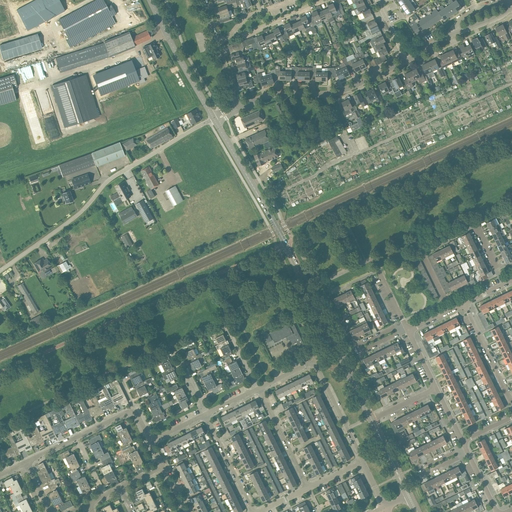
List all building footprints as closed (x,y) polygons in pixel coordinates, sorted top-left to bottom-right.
[(59,0),(35,0),(16,10),(27,31),(29,30),(63,12),(65,11),(59,0)] [(103,0),(96,0),(58,20),(68,39),(66,40),(70,48),(72,46),(115,23),(112,16),(113,15),(116,14),(111,5),(107,7),(106,6),(103,0)] [(241,7),(243,6),(244,9),(250,7),(247,0),(238,0),(240,5),(241,7)] [(362,0),(361,0),(355,3),(357,8),(365,5),(362,0)] [(457,11),(450,0),(448,1),(450,4),(447,6),(453,14),(457,11)] [(454,2),(451,0),(450,0),(457,11),(462,8),(456,0),(454,2)] [(401,6),(404,10),(415,3),(414,2),(411,3),(409,1),(401,6)] [(328,6),(329,8),(332,16),(333,17),(341,14),(339,10),(338,8),(338,7),(335,8),(333,3),(331,5),(331,4),(328,5),(328,6)] [(415,3),(404,10),(407,15),(415,10),(413,7),(416,5),(415,3)] [(220,14),(228,11),(226,5),(218,8),(220,14)] [(365,5),(357,8),(360,14),(362,13),(368,10),(365,5)] [(453,14),(447,6),(444,8),(442,5),(441,6),(448,17),(453,14)] [(438,12),(442,18),(443,20),(448,17),(441,6),(439,7),(441,10),(438,12)] [(332,16),(329,8),(323,11),(327,18),(332,16)] [(371,10),(370,9),(368,10),(362,13),(360,14),(362,13),(365,18),(361,20),(362,22),(369,19),(368,17),(372,14),(372,13),(373,13),(372,10),(371,10)] [(436,22),(439,20),(439,19),(442,18),(438,12),(436,9),(432,12),(430,10),(428,11),(432,16),(436,22)] [(228,11),(220,14),(222,20),(230,17),(229,12),(228,11)] [(311,19),(314,26),(317,25),(322,23),(321,21),(320,19),(318,13),(317,11),(315,12),(315,11),(312,12),(312,13),(311,13),(314,18),(311,19)] [(321,21),(327,18),(323,11),(318,13),(320,19),(321,21)] [(428,11),(426,13),(428,15),(424,18),(429,26),(432,24),(432,25),(436,22),(432,16),(428,11)] [(414,17),(416,20),(423,31),(427,28),(429,26),(424,18),(419,21),(418,18),(416,16),(417,16),(415,14),(413,15),(414,17)] [(302,17),(300,18),(305,28),(306,30),(311,28),(313,34),(317,32),(314,26),(311,19),(308,21),(306,16),(305,16),(305,15),(302,17)] [(299,31),(305,28),(300,18),(301,20),(296,23),(299,31)] [(362,22),(366,31),(378,25),(377,23),(376,20),(376,21),(375,20),(370,22),(369,19),(362,22)] [(423,31),(416,20),(414,21),(415,23),(411,26),(417,35),(417,34),(419,32),(420,33),(423,31)] [(284,32),(286,37),(287,38),(289,37),(294,34),(294,33),(291,25),(290,23),(287,24),(287,23),(284,24),(285,25),(284,25),(286,30),(284,32)] [(294,33),(299,31),(296,23),(291,25),(294,33)] [(380,31),(380,30),(381,29),(379,27),(378,27),(378,25),(366,31),(369,36),(361,40),(362,43),(367,41),(370,39),(377,36),(375,33),(380,31)] [(507,33),(503,25),(496,28),(499,36),(503,34),(506,40),(509,39),(507,33)] [(273,30),(274,32),(277,38),(279,37),(281,41),(287,38),(286,37),(284,32),(281,33),(278,28),(278,27),(275,29),(273,30)] [(104,42),(56,58),(60,72),(109,57),(134,47),(134,46),(150,38),(146,30),(131,38),(128,32),(104,42)] [(272,43),(278,40),(277,38),(274,32),(269,35),(272,43)] [(496,37),(493,38),(491,33),(485,36),(489,45),(492,44),(494,47),(495,50),(501,47),(496,37)] [(37,34),(0,45),(0,48),(3,60),(42,48),(37,34)] [(257,37),(257,38),(259,43),(256,44),(257,46),(259,51),(262,49),(261,48),(266,45),(268,48),(262,35),(260,36),(259,36),(257,37)] [(262,35),(268,48),(273,46),(272,43),(269,35),(263,37),(262,35)] [(383,37),(383,36),(378,38),(377,36),(370,39),(371,42),(370,42),(373,48),(385,41),(384,39),(385,39),(384,37),(383,37)] [(479,40),(477,37),(471,40),(475,49),(479,47),(481,49),(486,46),(483,38),(480,40),(479,40)] [(244,54),(243,51),(244,47),(242,42),(241,40),(233,44),(235,50),(236,53),(230,54),(231,55),(229,56),(230,59),(232,59),(232,60),(235,59),(243,57),(242,54),(244,54)] [(385,41),(373,48),(375,53),(378,52),(386,48),(383,43),(385,42),(385,41)] [(153,43),(143,48),(147,58),(152,56),(153,60),(160,57),(153,43)] [(465,47),(463,44),(459,46),(464,56),(467,55),(468,58),(475,55),(470,45),(465,47)] [(380,57),(379,57),(381,63),(387,60),(385,55),(388,53),(386,48),(378,52),(380,57)] [(453,50),(447,53),(452,64),(461,59),(458,51),(454,53),(453,50)] [(365,67),(366,67),(364,62),(367,61),(365,58),(364,55),(364,54),(363,52),(358,54),(359,56),(355,58),(361,69),(363,68),(363,69),(366,68),(365,67)] [(447,53),(440,56),(442,59),(438,60),(442,68),(448,65),(452,64),(447,53)] [(36,56),(11,62),(13,68),(33,63),(33,62),(37,61),(46,59),(45,55),(37,57),(36,56)] [(244,56),(244,57),(243,57),(235,59),(232,60),(235,59),(237,65),(249,61),(248,55),(244,56)] [(361,69),(355,58),(350,60),(347,61),(349,65),(351,68),(353,67),(356,72),(357,71),(357,72),(359,71),(359,70),(361,69)] [(428,63),(432,71),(439,68),(435,60),(428,63)] [(131,61),(93,76),(100,95),(138,80),(135,71),(131,61)] [(249,61),(237,65),(239,70),(248,68),(251,67),(249,61)] [(349,65),(347,61),(344,63),(339,65),(341,69),(345,77),(347,76),(347,77),(349,76),(349,75),(350,75),(348,70),(351,68),(349,65)] [(17,77),(27,75),(28,79),(32,78),(33,81),(45,78),(41,62),(15,68),(17,77)] [(426,74),(432,71),(428,63),(422,66),(426,74)] [(313,67),(313,75),(316,75),(315,81),(317,81),(317,82),(319,82),(319,81),(322,81),(322,72),(316,72),(316,66),(313,66),(313,67)] [(144,67),(135,71),(138,80),(148,76),(144,67)] [(248,68),(239,70),(239,71),(241,70),(241,73),(236,75),(238,80),(246,78),(250,77),(249,71),(248,68),(251,67),(248,68)] [(286,75),(286,71),(280,71),(280,67),(275,67),(275,69),(276,74),(280,74),(280,80),(281,80),(281,81),(283,81),(283,80),(285,80),(286,75)] [(286,71),(286,75),(285,80),(288,80),(288,81),(290,81),(290,80),(292,80),(292,75),(295,75),(295,67),(292,67),(292,68),(286,68),(286,71)] [(295,67),(295,75),(298,75),(298,80),(299,80),(299,81),(301,81),(301,80),(304,81),(304,67),(298,67),(295,67)] [(304,67),(304,81),(306,81),(308,82),(308,81),(310,81),(310,75),(313,75),(313,67),(310,67),(304,67)] [(322,72),(322,81),(324,81),(324,82),(326,82),(326,81),(327,81),(328,76),(331,76),(331,72),(331,68),(325,68),(325,72),(322,72)] [(331,72),(331,76),(334,76),(337,75),(339,80),(340,79),(340,80),(343,79),(343,78),(345,77),(341,69),(336,72),(334,68),(331,68),(331,72)] [(276,74),(275,69),(270,71),(271,75),(266,76),(268,85),(270,84),(271,85),(273,84),(273,83),(274,83),(273,78),(276,77),(276,74)] [(420,83),(426,81),(422,72),(422,74),(420,76),(416,69),(410,72),(415,81),(419,79),(420,83)] [(412,83),(415,81),(410,72),(405,74),(408,81),(405,83),(404,81),(408,89),(413,87),(412,83)] [(422,72),(426,81),(428,84),(431,82),(428,75),(424,77),(422,72)] [(266,85),(268,85),(266,76),(263,77),(262,73),(259,74),(256,75),(257,77),(258,80),(258,82),(261,81),(263,86),(264,87),(267,86),(266,85)] [(16,86),(12,74),(0,77),(0,103),(14,100),(11,88),(16,86)] [(85,74),(51,85),(64,126),(98,116),(85,74)] [(389,83),(390,84),(393,90),(394,93),(394,94),(395,94),(397,98),(402,95),(398,88),(403,86),(399,77),(396,78),(396,77),(391,79),(393,82),(389,83)] [(238,85),(239,85),(240,86),(245,85),(246,87),(248,87),(249,88),(253,87),(253,86),(252,85),(253,85),(251,81),(251,80),(247,81),(246,78),(238,80),(239,83),(238,83),(238,85)] [(395,94),(394,93),(393,90),(390,84),(387,85),(385,82),(378,86),(383,95),(388,92),(390,96),(395,94)] [(365,98),(368,104),(371,103),(371,101),(376,99),(377,102),(382,100),(378,91),(375,93),(373,89),(366,92),(368,96),(365,98)] [(362,107),(368,104),(365,98),(363,99),(360,93),(353,96),(357,104),(360,102),(362,107)] [(352,107),(348,100),(342,103),(339,105),(340,107),(345,115),(353,110),(352,107)] [(198,114),(196,110),(187,114),(192,125),(201,120),(199,116),(198,114),(198,113),(198,114)] [(263,120),(259,111),(241,119),(245,128),(263,120)] [(358,123),(350,127),(352,131),(360,128),(365,126),(362,121),(360,117),(359,116),(357,111),(353,113),(356,119),(358,123)] [(181,126),(177,119),(171,122),(175,129),(181,126)] [(173,137),(168,128),(146,140),(151,148),(165,141),(165,142),(173,137)] [(270,140),(265,130),(245,139),(250,149),(270,140)] [(339,139),(336,134),(327,140),(330,144),(329,144),(337,157),(342,154),(334,141),(339,139)] [(137,145),(133,138),(131,139),(122,144),(126,151),(137,145)] [(125,156),(120,143),(103,149),(92,153),(97,166),(125,156)] [(278,157),(275,147),(254,156),(258,166),(263,165),(265,164),(264,163),(278,157)] [(95,165),(91,154),(58,165),(62,177),(95,165)] [(283,168),(281,164),(271,168),(273,172),(283,168)] [(159,185),(149,167),(141,171),(151,189),(159,185)] [(87,174),(71,180),(75,189),(76,188),(76,189),(80,188),(79,186),(82,185),(83,186),(90,183),(87,174)] [(110,196),(113,201),(120,197),(121,197),(123,201),(131,196),(128,192),(130,191),(127,187),(126,188),(123,183),(116,187),(118,192),(110,196)] [(183,201),(175,187),(166,192),(174,206),(183,201)] [(155,196),(151,189),(147,192),(151,199),(155,196)] [(69,191),(62,193),(63,196),(61,197),(63,201),(65,200),(66,204),(73,201),(69,191)] [(153,217),(144,201),(136,205),(145,221),(153,217)] [(133,210),(121,217),(125,224),(137,216),(133,210)] [(505,221),(508,219),(504,212),(500,214),(501,217),(503,216),(505,221)] [(489,228),(496,225),(493,220),(486,223),(489,228)] [(499,231),(496,225),(489,228),(492,234),(499,231)] [(492,234),(495,240),(502,237),(505,235),(502,229),(499,231),(492,234)] [(459,237),(462,243),(464,242),(472,238),(471,236),(469,233),(459,237)] [(502,237),(495,240),(498,246),(500,245),(505,243),(502,237)] [(472,238),(464,242),(467,248),(475,244),(473,241),(472,238)] [(505,243),(498,246),(501,252),(507,248),(511,247),(510,244),(506,246),(505,243)] [(475,244),(467,248),(470,253),(478,250),(476,247),(475,244)] [(444,249),(448,256),(453,253),(450,246),(450,245),(447,247),(444,249)] [(510,254),(507,248),(501,252),(503,258),(510,254)] [(448,256),(444,249),(441,250),(438,251),(442,259),(443,261),(446,260),(445,257),(448,256)] [(470,253),(473,259),(480,256),(479,252),(478,250),(470,253)] [(432,254),(433,254),(434,257),(435,260),(436,261),(442,259),(438,251),(436,252),(436,253),(433,254),(432,254)] [(511,261),(511,257),(510,254),(503,258),(506,264),(511,261)] [(480,256),(473,259),(476,265),(483,261),(482,258),(482,259),(480,256)] [(44,261),(42,259),(34,264),(38,272),(42,270),(44,272),(52,267),(47,259),(44,261)] [(476,265),(478,271),(486,267),(484,264),(483,261),(476,265)] [(61,273),(64,271),(64,272),(68,270),(68,269),(69,268),(65,262),(57,266),(61,273)] [(486,274),(489,273),(487,270),(486,267),(478,271),(481,276),(479,278),(481,282),(488,278),(486,274)] [(476,284),(471,274),(466,276),(471,286),(476,284)] [(458,278),(462,286),(465,284),(468,283),(464,275),(458,278)] [(458,278),(453,281),(457,289),(459,287),(462,286),(458,278)] [(363,292),(371,288),(370,285),(368,282),(367,283),(365,280),(359,283),(363,292)] [(449,288),(451,291),(454,290),(457,289),(453,281),(447,284),(448,285),(449,288)] [(23,283),(17,286),(34,314),(38,311),(22,284),(23,283)] [(363,292),(366,297),(374,294),(372,290),(371,288),(363,292)] [(348,292),(345,293),(350,303),(356,300),(351,290),(348,291),(348,292)] [(350,303),(345,293),(342,295),(339,296),(343,304),(349,301),(350,303)] [(501,296),(505,303),(510,300),(507,293),(501,296)] [(374,294),(366,297),(369,303),(377,299),(375,297),(374,294)] [(338,307),(343,304),(339,296),(337,297),(334,299),(338,307)] [(496,298),(499,306),(505,303),(501,296),(496,298)] [(499,306),(496,298),(491,301),(494,308),(499,306)] [(369,303),(372,309),(379,305),(378,302),(377,299),(369,303)] [(491,301),(485,304),(489,311),(494,308),(491,301)] [(479,306),(482,312),(483,314),(489,311),(485,304),(479,306)] [(372,309),(374,314),(382,310),(381,308),(379,305),(372,309)] [(374,314),(377,320),(385,316),(383,313),(382,310),(374,314)] [(43,321),(40,315),(30,321),(32,324),(33,326),(43,321)] [(387,322),(388,322),(386,319),(385,316),(377,320),(380,326),(387,322)] [(456,318),(451,321),(454,328),(460,325),(456,318)] [(360,323),(365,333),(368,332),(371,331),(371,330),(366,320),(360,323)] [(445,323),(449,330),(454,328),(451,321),(445,323)] [(289,339),(290,339),(292,345),(297,343),(299,347),(304,344),(302,340),(294,325),(290,327),(288,323),(270,332),(275,343),(286,337),(286,338),(289,339)] [(354,326),(355,329),(359,336),(362,335),(365,333),(360,323),(354,326)] [(444,333),(449,330),(445,323),(440,326),(444,333)] [(438,336),(444,333),(440,326),(435,328),(438,336)] [(491,330),(494,336),(501,332),(498,327),(491,330)] [(429,331),(433,338),(438,336),(435,328),(429,331)] [(359,336),(355,329),(349,331),(353,339),(354,339),(357,337),(359,336)] [(219,345),(225,342),(226,341),(223,334),(221,334),(220,332),(221,331),(210,336),(212,340),(215,338),(219,345)] [(427,341),(433,338),(429,331),(424,334),(426,339),(427,341)] [(497,342),(504,338),(501,332),(494,336),(497,342)] [(272,341),(268,333),(264,335),(267,343),(272,341)] [(465,346),(473,343),(470,337),(463,341),(465,346)] [(504,338),(497,342),(499,347),(507,344),(506,343),(509,342),(507,340),(505,341),(504,338)] [(194,342),(183,347),(184,349),(185,348),(187,351),(185,352),(189,360),(191,359),(197,356),(193,349),(196,347),(194,342)] [(226,345),(225,342),(219,345),(215,346),(217,350),(220,349),(224,355),(229,353),(232,352),(228,344),(226,345)] [(392,345),(395,353),(397,352),(400,351),(402,354),(406,352),(402,345),(399,346),(398,343),(397,343),(394,344),(392,345)] [(468,352),(475,348),(473,343),(465,346),(468,352)] [(509,349),(507,344),(499,347),(502,353),(509,349)] [(390,356),(395,353),(392,345),(389,347),(386,348),(390,356)] [(380,351),(384,358),(390,356),(386,348),(383,350),(380,351)] [(471,357),(478,353),(475,348),(468,352),(471,357)] [(502,353),(505,358),(511,354),(509,349),(502,353)] [(378,361),(384,358),(380,351),(378,352),(375,354),(378,361)] [(473,362),(481,359),(478,353),(471,357),(473,362)] [(190,362),(192,367),(191,367),(193,370),(194,369),(194,370),(202,366),(200,362),(201,362),(201,360),(200,358),(203,357),(201,354),(197,356),(191,359),(192,362),(190,362)] [(373,364),(378,361),(375,354),(372,355),(369,356),(373,364)] [(438,363),(445,360),(443,354),(435,357),(438,363)] [(367,367),(373,364),(369,356),(367,358),(364,359),(363,359),(365,363),(362,365),(365,369),(368,368),(367,367)] [(162,364),(165,371),(171,368),(173,368),(169,360),(167,361),(166,358),(168,357),(167,357),(157,362),(159,366),(162,364)] [(226,360),(231,371),(239,368),(237,364),(238,364),(236,361),(233,363),(230,358),(231,358),(230,358),(226,360)] [(476,368),(483,364),(481,359),(473,362),(476,368)] [(448,365),(445,360),(438,363),(441,369),(448,365)] [(208,383),(210,382),(214,380),(215,379),(211,371),(217,368),(216,366),(217,365),(216,362),(213,363),(213,364),(212,364),(211,364),(210,365),(207,366),(208,369),(205,370),(204,368),(199,370),(201,372),(198,373),(200,377),(202,376),(203,377),(202,378),(204,381),(204,380),(206,384),(208,383)] [(486,370),(483,364),(476,368),(479,373),(486,370)] [(444,374),(451,371),(448,365),(441,369),(444,374)] [(172,371),(171,368),(165,371),(162,373),(165,380),(168,379),(170,382),(178,378),(174,370),(172,371)] [(236,386),(243,382),(242,380),(244,379),(241,374),(242,374),(241,371),(240,371),(239,368),(231,371),(234,378),(236,383),(235,383),(236,386)] [(135,386),(143,382),(140,375),(143,374),(141,370),(130,375),(130,376),(132,375),(133,377),(131,378),(135,386)] [(481,379),(489,375),(486,370),(479,373),(481,379)] [(444,374),(446,380),(457,375),(455,372),(452,374),(451,371),(444,374)] [(309,374),(304,377),(307,384),(313,382),(309,374)] [(413,374),(407,377),(411,384),(413,383),(416,382),(417,381),(416,381),(413,374)] [(457,375),(446,380),(449,386),(456,382),(454,377),(457,375)] [(491,380),(489,375),(481,379),(484,384),(491,380)] [(307,384),(304,377),(298,380),(302,387),(307,384)] [(411,384),(407,377),(401,379),(405,387),(408,385),(408,386),(411,384)] [(143,382),(135,386),(137,389),(136,389),(140,396),(148,393),(145,386),(153,382),(151,378),(146,380),(143,382)] [(109,383),(111,387),(115,385),(119,393),(111,397),(115,406),(123,402),(124,404),(128,402),(117,379),(113,381),(109,383)] [(405,387),(401,379),(396,382),(400,390),(402,389),(402,388),(405,387)] [(214,394),(221,390),(224,389),(221,383),(216,386),(214,380),(210,382),(208,383),(206,384),(207,387),(208,390),(212,389),(214,394)] [(292,382),(296,390),(302,387),(298,380),(292,382)] [(487,389),(494,386),(491,380),(484,384),(487,389)] [(287,385),(290,393),(296,390),(292,382),(287,385)] [(396,382),(390,385),(394,392),(397,391),(400,390),(396,382)] [(449,386),(452,391),(459,388),(456,382),(449,386)] [(177,398),(185,394),(183,391),(184,390),(182,387),(179,389),(176,384),(177,384),(176,384),(165,390),(164,387),(162,389),(164,392),(166,391),(167,394),(168,393),(167,393),(171,391),(173,392),(174,392),(176,396),(177,398)] [(116,407),(115,406),(111,397),(105,385),(97,389),(99,392),(103,390),(107,399),(99,402),(100,404),(99,404),(103,412),(111,408),(112,409),(116,407)] [(281,388),(285,396),(290,393),(287,385),(281,388)] [(394,392),(390,385),(384,388),(388,395),(391,394),(394,392)] [(496,391),(494,386),(487,389),(489,395),(496,391)] [(285,396),(281,388),(275,391),(279,398),(285,396)] [(388,395),(384,388),(379,390),(382,398),(383,398),(386,396),(386,397),(388,395)] [(459,388),(452,391),(455,397),(462,393),(459,388)] [(91,417),(99,414),(100,415),(104,413),(103,412),(99,404),(100,404),(99,402),(93,391),(85,395),(87,399),(91,397),(96,407),(93,408),(93,407),(88,409),(87,409),(91,417)] [(492,400),(499,397),(496,391),(489,395),(492,400)] [(455,397),(457,403),(465,399),(462,393),(455,397)] [(152,410),(162,405),(156,394),(148,398),(151,403),(148,404),(150,407),(152,410)] [(189,406),(186,401),(188,400),(187,397),(186,397),(185,394),(177,398),(183,409),(189,406)] [(313,404),(322,400),(319,394),(312,398),(313,400),(311,401),(313,404)] [(79,423),(80,423),(87,419),(88,421),(92,419),(91,417),(87,409),(88,409),(81,397),(73,401),(75,404),(79,402),(84,412),(81,414),(81,413),(76,416),(75,416),(79,423)] [(494,406),(502,402),(499,397),(492,400),(494,406)] [(465,399),(457,403),(460,408),(467,405),(465,399)] [(250,403),(254,411),(257,417),(258,417),(262,415),(261,412),(258,414),(258,413),(256,410),(263,406),(260,400),(256,401),(256,400),(250,403)] [(315,404),(317,409),(325,405),(322,400),(313,404),(315,404)] [(64,414),(62,410),(63,409),(63,410),(67,408),(72,417),(69,419),(64,421),(67,429),(68,429),(75,425),(76,427),(80,425),(80,423),(79,423),(75,416),(76,416),(69,402),(57,408),(61,415),(64,414)] [(170,406),(168,402),(162,405),(152,410),(153,414),(154,417),(155,417),(155,418),(154,419),(155,422),(165,418),(164,415),(165,415),(164,412),(163,412),(161,410),(164,409),(170,406)] [(504,408),(502,402),(494,406),(497,411),(504,408)] [(248,414),(254,411),(250,403),(244,406),(248,414)] [(422,407),(426,415),(432,412),(428,405),(428,404),(427,405),(425,406),(424,406),(422,407)] [(316,412),(317,415),(327,410),(325,405),(317,409),(318,411),(316,412)] [(467,405),(460,408),(463,414),(470,410),(467,405)] [(248,414),(244,406),(239,409),(244,419),(246,418),(245,415),(248,414)] [(285,411),(288,416),(298,412),(295,406),(285,411)] [(419,409),(416,410),(420,418),(426,415),(422,407),(419,408),(419,409)] [(64,421),(61,415),(57,408),(45,414),(47,418),(55,414),(59,423),(52,427),(51,427),(55,435),(64,431),(64,433),(69,431),(68,429),(67,429),(64,421)] [(238,422),(244,419),(239,409),(233,412),(237,419),(238,422)] [(330,416),(327,410),(317,415),(320,421),(323,419),(330,416)] [(420,418),(416,410),(413,412),(411,413),(416,423),(415,421),(420,418)] [(463,414),(466,419),(473,416),(470,410),(463,414)] [(227,414),(231,422),(237,419),(233,412),(227,414)] [(298,412),(288,416),(290,422),(298,418),(300,417),(298,412)] [(416,423),(411,413),(408,414),(405,416),(409,423),(410,426),(416,423)] [(45,431),(44,430),(39,432),(43,441),(44,441),(52,437),(53,439),(57,437),(56,435),(55,435),(51,427),(52,427),(47,418),(45,414),(34,420),(35,422),(39,421),(39,422),(43,420),(48,430),(45,431)] [(231,422),(227,414),(221,417),(227,429),(230,428),(229,426),(232,424),(231,422)] [(323,419),(325,425),(332,421),(330,416),(323,419)] [(403,426),(409,423),(405,416),(402,417),(399,418),(403,426)] [(473,416),(466,419),(469,425),(476,422),(473,416)] [(298,418),(290,422),(293,427),(300,424),(298,418)] [(399,432),(405,429),(403,426),(399,418),(397,420),(394,421),(393,421),(394,422),(399,432)] [(39,432),(40,432),(34,420),(26,424),(27,427),(31,425),(36,436),(33,438),(32,437),(30,438),(29,436),(27,436),(28,439),(32,447),(40,443),(41,444),(45,442),(44,441),(43,441),(39,432)] [(261,430),(268,426),(265,421),(258,424),(261,430)] [(325,425),(328,430),(335,426),(332,421),(325,425)] [(293,427),(296,433),(303,429),(300,424),(293,427)] [(118,432),(121,438),(129,434),(127,431),(128,431),(126,428),(123,429),(120,425),(112,429),(114,434),(118,432)] [(33,448),(32,447),(28,439),(27,436),(22,426),(13,430),(15,433),(19,431),(25,442),(22,444),(21,442),(16,445),(20,453),(20,452),(28,448),(29,450),(33,448)] [(271,431),(268,426),(261,430),(258,431),(261,436),(264,435),(271,431)] [(328,430),(330,435),(338,432),(335,426),(328,430)] [(421,433),(419,430),(417,426),(414,428),(414,430),(412,431),(415,436),(417,436),(421,433)] [(196,430),(200,437),(202,442),(205,441),(202,436),(205,434),(202,427),(196,430)] [(298,438),(306,434),(303,429),(296,433),(298,438)] [(200,437),(196,430),(190,433),(194,440),(200,437)] [(266,440),(273,437),(271,431),(264,435),(266,440)] [(16,445),(10,432),(2,436),(4,439),(8,437),(13,448),(9,449),(9,448),(4,451),(8,458),(16,454),(17,456),(21,454),(20,452),(20,453),(16,445)] [(333,441),(340,437),(338,432),(330,435),(333,441)] [(194,440),(190,433),(185,435),(190,446),(192,444),(191,441),(194,440)] [(124,445),(120,447),(121,450),(122,452),(123,451),(127,449),(130,448),(131,447),(129,442),(133,440),(131,437),(131,438),(129,434),(121,438),(124,445)] [(234,443),(241,439),(239,434),(231,437),(234,443)] [(308,440),(306,434),(298,438),(301,443),(308,440)] [(91,445),(90,446),(91,449),(92,448),(94,452),(102,448),(99,442),(102,440),(99,435),(91,439),(88,440),(91,445)] [(184,448),(190,446),(185,435),(179,438),(181,442),(183,446),(184,448)] [(437,439),(441,446),(444,445),(446,443),(447,444),(447,443),(443,436),(437,439)] [(269,446),(276,442),(273,437),(266,440),(269,446)] [(343,442),(340,437),(333,441),(336,446),(343,442)] [(173,441),(177,448),(179,452),(181,450),(180,447),(183,446),(179,438),(173,441)] [(241,439),(234,443),(237,448),(244,445),(241,439)] [(441,446),(437,439),(432,441),(435,449),(438,447),(439,448),(441,446)] [(477,443),(480,448),(487,445),(484,439),(477,443)] [(167,444),(168,445),(172,454),(175,453),(174,450),(177,448),(173,441),(167,444)] [(432,441),(426,444),(430,452),(432,451),(432,450),(435,449),(432,441)] [(269,446),(271,451),(279,447),(276,442),(269,446)] [(336,446),(338,451),(345,448),(343,442),(336,446)] [(430,452),(426,444),(420,447),(424,454),(427,453),(430,452)] [(246,450),(244,445),(237,448),(239,454),(246,450)] [(303,448),(306,454),(313,450),(311,445),(303,448)] [(480,448),(483,454),(490,450),(487,445),(480,448)] [(140,457),(138,453),(139,453),(137,450),(134,452),(131,447),(122,452),(123,454),(125,453),(127,455),(129,454),(132,461),(140,457)] [(204,451),(207,456),(214,453),(212,447),(204,451)] [(272,457),(274,456),(281,453),(279,447),(271,451),(269,452),(272,457)] [(424,454),(420,447),(415,450),(419,457),(421,456),(424,454)] [(102,461),(111,457),(108,452),(104,454),(102,448),(94,452),(95,455),(96,458),(100,456),(102,461)] [(346,454),(348,453),(345,448),(338,451),(341,457),(346,454)] [(65,457),(69,464),(76,460),(75,457),(75,456),(74,453),(71,455),(68,450),(60,454),(62,459),(65,457)] [(242,459),(249,455),(246,450),(239,454),(242,459)] [(309,459),(316,456),(313,450),(306,454),(309,459)] [(416,459),(419,457),(415,450),(409,453),(412,460),(413,460),(416,458),(416,459)] [(483,454),(485,460),(493,456),(490,450),(483,454)] [(210,461),(217,458),(214,453),(207,456),(210,461)] [(284,458),(281,453),(274,456),(277,462),(284,458)] [(348,453),(346,454),(341,457),(344,462),(351,459),(348,453)] [(244,464),(252,461),(249,455),(242,459),(244,464)] [(311,464),(319,461),(316,456),(309,459),(311,464)] [(493,456),(485,460),(488,465),(495,462),(493,456)] [(111,457),(102,461),(105,466),(101,468),(102,471),(103,471),(105,474),(112,470),(110,464),(113,462),(111,457)] [(141,460),(140,457),(132,461),(139,474),(144,471),(143,469),(142,469),(140,465),(144,463),(142,460),(141,460)] [(220,463),(217,458),(210,461),(211,464),(208,465),(209,468),(212,467),(220,463)] [(279,467),(286,463),(284,458),(277,462),(279,467)] [(37,471),(39,474),(40,474),(41,477),(49,473),(46,469),(50,467),(47,460),(38,465),(41,470),(37,471)] [(68,472),(70,477),(79,473),(77,468),(80,466),(79,463),(78,463),(76,460),(69,464),(71,470),(68,472)] [(178,465),(176,466),(179,472),(187,468),(184,462),(183,461),(177,463),(178,465)] [(254,466),(252,461),(244,464),(247,470),(254,466)] [(321,466),(319,461),(311,464),(314,470),(321,466)] [(497,464),(495,462),(488,465),(491,471),(498,467),(502,466),(500,462),(497,464)] [(215,472),(222,469),(220,463),(212,467),(215,472)] [(286,463),(279,467),(280,469),(278,470),(279,474),(282,472),(289,469),(286,463)] [(324,472),(321,466),(314,470),(317,475),(324,472)] [(455,468),(452,469),(456,477),(462,474),(460,471),(463,470),(461,466),(459,467),(458,467),(458,466),(458,467),(455,468)] [(182,478),(189,474),(187,468),(179,472),(182,478)] [(218,477),(225,474),(222,469),(215,472),(218,477)] [(282,472),(284,478),(292,474),(289,469),(282,472)] [(450,480),(456,477),(452,469),(450,470),(450,471),(447,472),(450,480)] [(119,483),(112,470),(105,474),(106,477),(106,478),(107,481),(111,479),(112,481),(114,480),(115,483),(113,484),(114,486),(119,483)] [(250,475),(252,480),(259,477),(257,471),(250,475)] [(441,475),(445,483),(450,480),(447,472),(444,474),(444,473),(441,475)] [(47,482),(50,487),(57,484),(60,482),(58,478),(55,480),(55,478),(52,480),(49,473),(41,477),(43,481),(42,481),(44,484),(47,482)] [(79,473),(70,477),(73,482),(77,480),(79,486),(87,482),(86,479),(85,476),(81,478),(79,473)] [(185,483),(192,480),(189,474),(182,478),(185,483)] [(227,479),(225,474),(218,477),(220,483),(227,479)] [(284,478),(287,483),(294,479),(292,474),(284,478)] [(435,478),(439,485),(445,483),(441,475),(438,476),(439,476),(435,478)] [(353,482),(356,488),(363,484),(360,478),(359,478),(358,476),(350,479),(352,482),(353,482)] [(10,486),(12,490),(19,486),(18,483),(18,482),(17,479),(14,481),(12,478),(13,477),(12,477),(4,481),(7,487),(10,486)] [(255,486),(262,482),(259,477),(252,480),(255,486)] [(433,488),(439,485),(435,478),(432,479),(430,480),(433,488)] [(230,485),(227,479),(220,483),(223,488),(230,485)] [(297,485),(294,479),(287,483),(290,488),(297,485)] [(195,485),(192,480),(185,483),(188,489),(195,485)] [(428,491),(433,488),(430,480),(427,482),(424,483),(424,484),(428,491)] [(79,486),(83,493),(82,493),(82,494),(80,496),(82,500),(90,495),(88,490),(91,489),(90,486),(89,486),(87,482),(85,483),(79,486)] [(258,491),(265,487),(262,482),(255,486),(258,491)] [(57,484),(50,487),(52,492),(48,494),(50,497),(51,496),(52,500),(60,496),(56,488),(58,487),(57,484)] [(198,491),(199,490),(199,489),(197,484),(195,485),(188,489),(190,495),(195,493),(198,491)] [(341,494),(345,492),(341,484),(337,486),(341,494)] [(356,488),(358,493),(366,489),(363,484),(356,488)] [(223,488),(225,493),(233,490),(230,485),(223,488)] [(19,486),(12,490),(14,494),(10,495),(13,501),(22,497),(20,493),(23,492),(22,489),(21,489),(19,486)] [(260,496),(267,493),(265,487),(258,491),(260,496)] [(505,487),(500,489),(501,492),(503,497),(509,494),(505,487)] [(146,496),(145,494),(142,488),(136,492),(139,497),(140,497),(141,500),(140,500),(145,498),(144,496),(146,496)] [(326,495),(329,501),(336,497),(334,491),(335,491),(333,488),(326,492),(327,494),(326,495)] [(366,489),(358,493),(361,499),(369,495),(366,489)] [(228,499),(235,495),(233,490),(225,493),(228,499)] [(140,500),(145,498),(145,499),(147,504),(154,501),(152,496),(151,495),(150,495),(149,493),(150,492),(145,494),(146,496),(144,496),(145,498),(140,500)] [(270,498),(267,493),(260,496),(263,502),(267,500),(270,498)] [(195,504),(202,500),(207,498),(206,495),(201,498),(200,495),(192,498),(195,504)] [(231,504),(238,501),(235,495),(228,499),(231,504)] [(436,503),(440,501),(438,498),(434,500),(432,495),(427,498),(431,506),(436,503)] [(64,504),(60,496),(52,500),(54,503),(53,503),(55,506),(58,505),(61,510),(62,510),(63,511),(71,507),(69,502),(64,504)] [(17,511),(23,508),(29,505),(27,502),(28,502),(27,499),(24,500),(22,497),(13,501),(16,507),(20,505),(21,509),(17,511)] [(336,497),(329,501),(332,506),(339,502),(336,497)] [(468,502),(472,510),(475,509),(478,507),(474,499),(471,501),(469,498),(467,499),(468,502)] [(205,506),(202,500),(195,504),(198,510),(205,506)] [(147,504),(149,508),(150,509),(151,511),(153,510),(153,511),(154,511),(158,509),(157,509),(156,507),(157,506),(156,505),(154,501),(147,504)] [(233,509),(240,506),(238,501),(231,504),(233,509)] [(298,505),(300,511),(306,511),(309,510),(306,504),(305,502),(298,505)] [(339,502),(332,506),(334,511),(342,508),(339,502)] [(472,510),(468,502),(463,505),(466,511),(467,511),(470,511),(472,510)]
